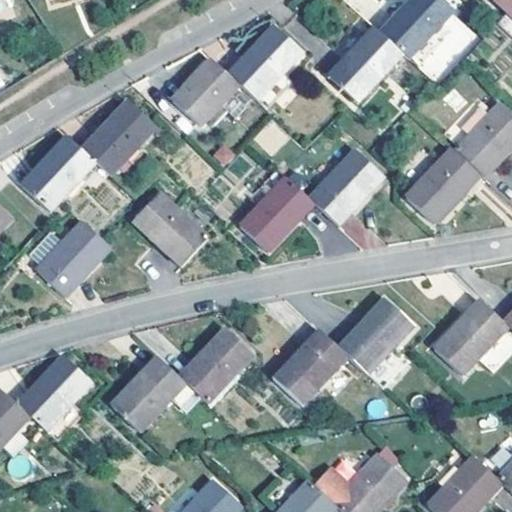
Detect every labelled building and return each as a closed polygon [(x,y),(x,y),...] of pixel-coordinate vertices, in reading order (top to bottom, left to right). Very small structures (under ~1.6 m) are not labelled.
[(441,0),(412,0),(392,21),(398,27),(386,40),(403,56),(409,62),(455,13),(441,0)] [(511,0),(494,0),(511,17),(511,0)] [(398,27),(392,21),(380,34),(386,40),(398,27)] [(274,26),(240,63),(247,68),(235,83),(240,87),(257,103),(303,53),(274,26)] [(374,29),(342,64),(348,70),(336,84),(357,104),(403,56),(386,40),(380,34),(374,29)] [(211,61),(185,90),(191,94),(179,108),(203,129),(240,87),(235,83),(228,76),(211,61)] [(247,68),(240,63),(228,76),(235,83),(247,68)] [(348,70),(342,64),(329,78),(336,84),(348,70)] [(453,86),(442,98),(461,116),(472,105),(453,86)] [(191,94),(185,90),(173,102),(179,108),(191,94)] [(128,103),(95,138),(100,144),(88,157),(96,164),(111,178),(156,129),(128,103)] [(491,161),(497,167),(511,150),(511,113),(502,104),(455,153),(475,172),(478,175),(491,161)] [(272,118),(252,137),(270,157),(290,138),(272,118)] [(39,180),(28,193),(51,214),(96,164),(88,157),(82,151),(67,137),(33,174),(39,180)] [(100,144),(95,138),(82,151),(88,157),(100,144)] [(225,166),(235,154),(223,143),(212,155),(225,166)] [(344,211),(350,216),(384,178),(355,151),(310,201),(314,205),(333,222),(344,211)] [(455,153),(452,151),(407,199),(435,226),(469,190),(464,184),(475,172),(455,153)] [(481,177),(484,180),(497,167),(491,161),(478,175),(481,177)] [(464,184),(469,190),(481,177),(478,175),(475,172),(464,184)] [(39,180),(33,174),(21,187),(28,193),(39,180)] [(309,200),(286,178),(241,227),(269,254),(303,217),(297,213),(309,200)] [(175,250),(188,262),(209,240),(159,195),(134,223),(170,257),(175,250)] [(297,213),(303,217),(314,205),(310,201),(309,200),(297,213)] [(0,209),(0,232),(11,220),(0,209)] [(339,228),(350,216),(344,211),(333,222),(339,228)] [(71,280),(78,286),(110,250),(101,241),(82,223),(36,273),(59,294),(71,280)] [(175,250),(170,257),(183,268),(188,262),(175,250)] [(71,280),(59,294),(65,300),(78,286),(71,280)] [(386,300),(352,337),(357,341),(345,355),(348,358),(368,377),(414,326),(386,300)] [(479,301),(466,314),(473,319),(485,306),(479,301)] [(473,319),(466,314),(434,351),(464,378),(510,329),(504,323),(485,306),(473,319)] [(226,329),(192,365),(197,370),(185,383),(186,385),(208,405),(254,356),(226,329)] [(319,332),(307,345),(313,351),(325,337),(319,332)] [(313,351),(307,345),(275,380),(303,407),(348,358),(345,355),(339,350),(325,337),(313,351)] [(357,341),(352,337),(339,350),(345,355),(357,341)] [(64,357),(30,393),(35,398),(23,412),(36,424),(45,433),(73,403),(92,382),(64,357)] [(151,376),(163,363),(158,358),(145,371),(151,376)] [(179,378),(163,363),(151,376),(145,371),(112,407),(141,435),(186,385),(185,383),(179,378)] [(197,370),(192,365),(179,378),(185,383),(197,370)] [(17,406),(23,412),(35,398),(30,393),(17,406)] [(17,406),(7,396),(0,403),(0,451),(3,448),(13,458),(27,443),(23,439),(36,424),(23,412),(17,406)] [(85,413),(73,403),(45,433),(56,442),(85,413)] [(379,511),(407,481),(379,456),(350,487),(333,471),(316,489),(331,503),(337,508),(340,511),(379,511)] [(498,480),(474,458),(428,508),(432,511),(477,511),(491,498),(486,493),(498,480)] [(511,465),(498,480),(502,485),(511,494),(511,465)] [(486,493),(491,498),(502,485),(498,480),(486,493)] [(239,511),(243,509),(214,481),(184,511),(239,511)] [(323,511),(331,503),(316,489),(308,481),(279,511),(323,511)] [(323,511),(333,511),(337,508),(331,503),(323,511)]
